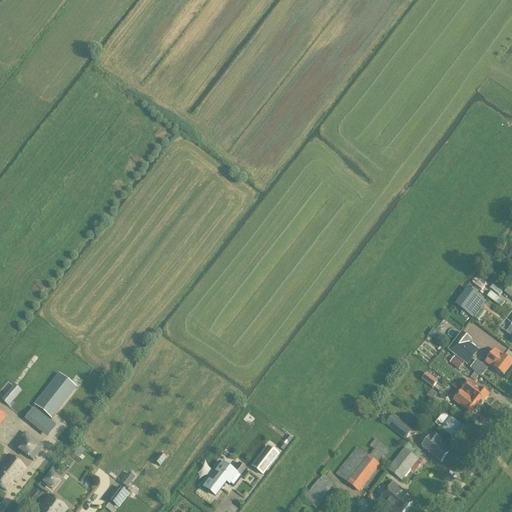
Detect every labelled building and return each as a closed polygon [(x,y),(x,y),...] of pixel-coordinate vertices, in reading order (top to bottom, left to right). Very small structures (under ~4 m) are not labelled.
[(487,289),(483,296),(488,299),(492,292),(487,289)] [(457,306),(466,313),(479,297),(469,290),(457,306)] [(438,343),(444,335),(437,330),(432,338),(438,343)] [(462,333),(448,351),(467,365),(478,351),(469,344),(470,343),(471,341),(462,333)] [(511,366),(511,363),(504,357),(495,350),(485,363),(504,377),(511,366)] [(459,370),(464,364),(455,357),(450,363),(459,370)] [(470,378),(474,381),(479,375),(475,372),(470,378)] [(76,388),(58,374),(34,405),(51,419),(76,388)] [(437,382),(427,374),(422,380),(432,388),(437,382)] [(460,394),(479,408),(489,396),(470,382),(460,394)] [(15,383),(3,399),(11,405),(23,390),(15,383)] [(460,394),(454,402),(461,408),(473,417),(479,408),(460,394)] [(47,437),(55,426),(33,409),(24,419),(47,437)] [(454,441),(463,429),(443,414),(435,425),(454,441)] [(412,431),(393,416),(387,424),(405,439),(412,431)] [(24,433),(14,446),(33,461),(43,448),(24,433)] [(422,447),(441,463),(450,453),(439,444),(441,442),(432,435),(422,447)] [(375,439),(370,446),(374,450),(368,458),(357,449),(337,475),(358,491),(378,466),(378,465),(389,451),(375,439)] [(388,471),(402,482),(422,455),(414,449),(414,448),(409,444),(388,471)] [(269,448),(253,468),(263,475),(278,455),(269,448)] [(160,454),(154,462),(160,467),(166,459),(160,454)] [(8,455),(0,465),(0,486),(7,492),(25,469),(8,455)] [(247,470),(239,463),(233,472),(230,470),(219,462),(218,463),(201,486),(208,490),(215,496),(217,494),(226,482),(234,487),(247,470)] [(129,474),(121,484),(126,488),(134,478),(129,474)] [(304,497),(316,507),(336,485),(325,474),(304,497)] [(394,484),(380,500),(394,511),(404,511),(412,503),(405,497),(407,495),(394,484)] [(119,488),(108,501),(118,508),(128,495),(119,488)] [(65,511),(67,509),(50,495),(36,511),(65,511)]
